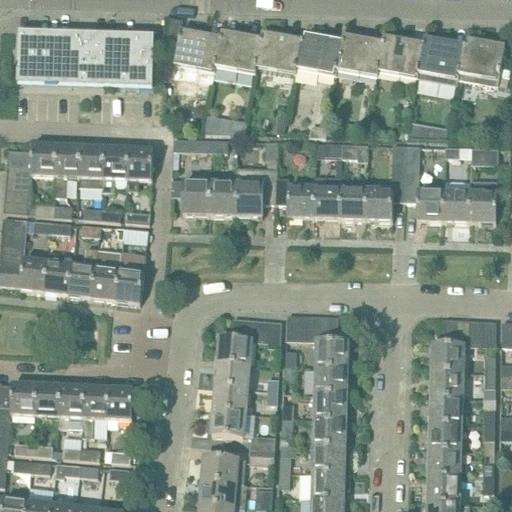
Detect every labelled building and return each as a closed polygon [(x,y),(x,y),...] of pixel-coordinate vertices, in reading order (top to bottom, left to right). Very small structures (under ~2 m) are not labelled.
[(178,49),(173,79),(213,86),(214,77),(221,36),(220,42),(181,35),(178,49)] [(19,36),(18,62),(17,87),(112,90),(153,92),(155,40),(114,39),(87,38),(19,36)] [(261,43),(221,36),(214,77),(215,77),(216,71),(255,78),(262,37),(261,43)] [(256,72),(295,79),(302,38),(301,44),(262,37),(255,78),(256,72)] [(342,45),(302,38),(295,79),(296,79),(297,73),(336,80),(342,45)] [(337,74),(377,81),(384,41),(383,47),(343,40),(342,45),(336,80),(337,74)] [(384,41),(377,81),(378,76),(417,82),(423,48),(384,41)] [(423,48),(417,82),(417,83),(457,90),(458,84),(465,43),(464,43),(463,49),(424,42),(423,48)] [(465,43),(458,84),(498,91),(499,85),(505,50),(465,43)] [(228,139),(244,139),(246,127),(230,127),(228,139)] [(411,127),(408,143),(445,144),(447,133),(411,127)] [(326,142),(328,130),(311,129),(309,141),(326,142)] [(174,144),(173,156),(212,157),(212,145),(174,144)] [(228,157),(228,145),(212,145),(212,157),(228,157)] [(265,164),(277,164),(278,147),(266,146),(265,164)] [(342,148),(326,148),(326,162),(342,162),(342,148)] [(342,148),(342,162),(358,163),(358,166),(368,166),(368,150),(368,149),(358,149),(342,148)] [(31,181),(56,182),(57,150),(32,149),(32,157),(9,155),(8,171),(31,173),(31,181)] [(55,201),(67,202),(68,182),(80,183),(81,151),(57,150),(56,182),(55,201)] [(393,206),(405,206),(406,150),(393,150),(391,194),(367,194),(366,225),(393,226),(393,206)] [(417,226),(443,227),(444,196),(419,195),(420,151),(406,150),(405,206),(417,207),(417,226)] [(80,183),(79,192),(103,193),(105,152),(81,151),(80,183)] [(116,184),(128,185),(129,153),(105,152),(103,193),(103,197),(115,197),(116,184)] [(445,152),(445,162),(459,162),(459,152),(445,152)] [(471,169),(498,170),(498,153),(472,152),(471,169)] [(129,153),(128,185),(127,195),(139,196),(140,185),(152,186),(154,154),(129,153)] [(8,171),(7,182),(31,184),(31,181),(31,173),(8,171)] [(277,175),(237,174),(237,187),(236,221),(262,222),(263,208),(276,209),(277,183),(277,175)] [(30,196),(31,184),(7,182),(6,194),(30,196)] [(315,182),(315,192),(314,223),(340,224),(341,193),(341,183),(315,182)] [(276,209),(288,209),(287,222),(314,223),(315,192),(288,191),(289,183),(277,183),(276,209)] [(183,219),(210,220),(211,186),(172,185),(172,201),(184,202),(183,219)] [(210,220),(236,221),(237,187),(211,186),(210,220)] [(471,186),(470,197),(469,228),(496,229),(497,187),(471,186)] [(367,194),(341,193),(340,224),(366,225),(367,194)] [(6,194),(5,205),(29,207),(30,196),(6,194)] [(443,227),(469,228),(470,197),(444,196),(443,227)] [(28,219),(29,207),(5,205),(4,217),(28,219)] [(35,219),(53,221),(54,210),(36,208),(35,219)] [(53,221),(71,222),(72,211),(54,210),(53,221)] [(83,223),(101,225),(102,214),(84,212),(83,223)] [(101,225),(120,226),(121,215),(102,214),(101,225)] [(150,229),(151,218),(126,216),(125,227),(150,229)] [(3,223),(2,234),(26,236),(27,225),(3,223)] [(53,227),(34,225),(33,236),(51,238),(53,227)] [(71,228),(53,227),(51,238),(70,239),(71,228)] [(101,231),(83,229),(82,240),(100,242),(101,231)] [(25,248),(26,236),(2,234),(1,246),(25,248)] [(1,246),(1,257),(24,259),(25,248),(1,246)] [(45,298),(69,301),(72,269),(58,267),(60,253),(50,252),(49,266),(45,298)] [(87,271),(72,269),(69,301),(92,303),(98,254),(89,253),(87,271)] [(92,303),(116,306),(122,257),(98,254),(92,303)] [(24,263),(24,259),(1,257),(0,263),(0,268),(23,271),(24,263)] [(140,309),(144,278),(146,260),(122,257),(116,306),(140,309)] [(24,263),(23,271),(21,291),(20,295),(45,298),(49,266),(24,263)] [(0,289),(21,291),(23,271),(0,268),(0,289)] [(300,345),(300,320),(288,320),(287,345),(300,345)] [(313,321),(300,320),(300,345),(312,346),(313,321)] [(325,346),(326,321),(313,321),(312,346),(316,346),(325,346)] [(338,322),(326,321),(325,346),(337,347),(338,322)] [(245,324),(233,323),(232,344),(244,345),(245,324)] [(257,325),(245,324),(244,345),(252,345),(256,346),(257,325)] [(443,324),(442,350),(455,350),(457,324),(443,324)] [(457,324),(455,350),(465,350),(468,350),(470,325),(457,324)] [(257,325),(256,346),(267,347),(269,326),(257,325)] [(468,350),(481,351),(483,326),(470,325),(468,350)] [(282,327),(269,326),(267,347),(267,352),(279,353),(282,327)] [(496,327),(483,326),(481,351),(494,352),(496,327)] [(501,351),(511,351),(511,327),(502,327),(501,351)] [(220,343),(218,367),(250,370),(252,345),(244,345),(232,344),(220,343)] [(349,347),(337,347),(325,346),(316,346),(315,373),(349,374),(349,347)] [(455,350),(442,350),(432,349),(431,376),(464,377),(465,350),(455,350)] [(286,356),(285,372),(296,372),(296,356),(286,356)] [(494,378),(494,362),(483,362),(483,378),(494,378)] [(250,370),(218,367),(216,391),(248,394),(250,370)] [(500,380),(511,380),(511,368),(500,369),(500,380)] [(285,372),(284,387),(295,387),(296,372),(285,372)] [(349,374),(315,373),(314,399),(348,400),(349,374)] [(464,403),(464,377),(431,376),(430,402),(464,403)] [(494,393),(494,378),(483,378),(483,393),(494,393)] [(511,380),(500,380),(500,392),(511,392),(511,380)] [(268,383),(267,396),(277,397),(278,384),(268,383)] [(0,410),(12,412),(12,420),(36,421),(37,389),(12,388),(12,390),(2,390),(2,388),(0,387),(0,410)] [(37,389),(36,421),(60,422),(61,390),(37,389)] [(85,391),(61,390),(60,422),(59,432),(83,433),(85,391)] [(85,391),(83,433),(83,441),(95,442),(95,423),(107,424),(109,392),(85,391)] [(216,391),(214,415),(245,418),(248,394),(216,391)] [(109,392),(107,424),(132,425),(133,393),(109,392)] [(277,409),(277,397),(267,396),(266,409),(277,409)] [(348,400),(314,399),(313,426),(347,426),(348,400)] [(463,430),(464,403),(430,402),(429,429),(463,430)] [(282,425),(293,425),(294,409),(283,408),(282,425)] [(12,420),(12,412),(0,410),(0,422),(11,423),(11,420),(12,420)] [(243,442),(245,418),(214,415),(212,440),(243,442)] [(493,431),(494,415),(483,415),(483,430),(493,431)] [(511,420),(500,421),(499,433),(511,432),(511,420)] [(0,434),(10,435),(11,423),(0,422),(0,434)] [(282,425),(281,439),(292,440),(293,425),(282,425)] [(347,426),(313,426),(313,452),(346,453),(347,426)] [(462,456),(463,430),(429,429),(428,455),(462,456)] [(493,446),(493,431),(483,430),(483,446),(493,446)] [(511,444),(511,432),(499,433),(499,444),(511,444)] [(0,445),(9,446),(10,435),(0,434),(0,445)] [(251,440),(250,454),(274,455),(275,441),(251,440)] [(0,457),(8,458),(9,446),(0,445),(0,457)] [(34,460),(34,449),(16,447),(15,458),(34,460)] [(52,450),(34,449),(34,460),(52,461),(52,450)] [(82,464),(82,453),(64,451),(63,462),(82,464)] [(346,453),(313,452),(312,478),(346,479),(346,453)] [(100,455),(82,453),(82,464),(99,465),(100,455)] [(274,455),(250,454),(249,469),(273,470),(274,455)] [(461,482),(462,456),(428,455),(428,481),(461,482)] [(111,467),(130,468),(131,457),(112,456),(111,467)] [(205,461),(203,486),(236,488),(244,489),(246,467),(246,465),(238,464),(205,461)] [(279,477),(290,477),(291,461),(280,461),(279,477)] [(13,475),(32,477),(33,466),(14,464),(13,475)] [(33,466),(32,477),(50,478),(51,468),(33,466)] [(493,483),(493,467),(482,467),(482,483),(493,483)] [(57,468),(56,483),(64,483),(65,480),(80,481),(81,470),(57,468)] [(99,472),(81,470),(80,481),(98,482),(99,472)] [(129,474),(111,473),(110,483),(128,485),(129,474)] [(499,485),(511,484),(511,473),(499,473),(499,485)] [(279,477),(279,492),(289,492),(290,477),(279,477)] [(350,479),(346,479),(312,478),(311,504),(345,505),(345,494),(349,494),(350,479)] [(460,508),(461,482),(428,481),(427,507),(460,508)] [(493,498),(493,483),(482,483),(482,498),(493,498)] [(511,484),(499,485),(499,497),(511,496),(511,484)] [(203,486),(201,510),(226,511),(233,511),(236,488),(203,486)] [(271,511),(272,496),(256,495),(255,511),(271,511)] [(27,511),(28,505),(4,502),(2,511),(27,511)]
